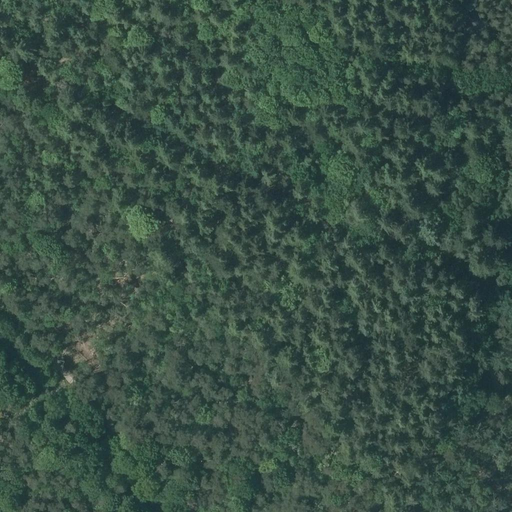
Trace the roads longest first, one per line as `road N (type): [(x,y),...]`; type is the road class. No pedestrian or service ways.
road 1 (track): [(511,76),(371,55),(266,0)]
road 2 (secondary): [(171,511),(0,333)]
road 3 (track): [(407,511),(488,284)]
road 4 (unknown): [(511,245),(494,296),(488,353),(511,434)]
